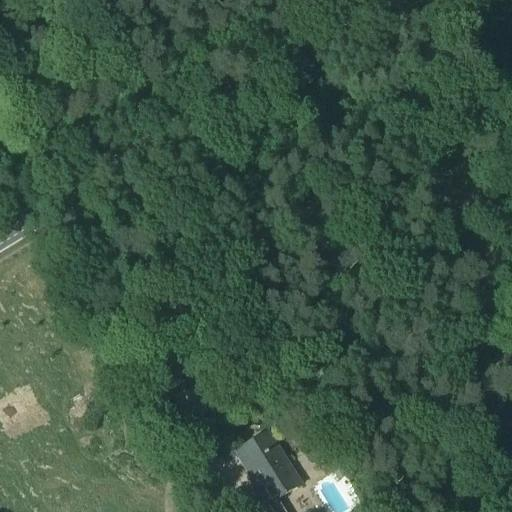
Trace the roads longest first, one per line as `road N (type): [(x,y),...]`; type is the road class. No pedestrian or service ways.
road 1 (unclassified): [(0,238),(394,0)]
road 2 (track): [(356,22),(511,306)]
road 3 (track): [(94,181),(202,364)]
